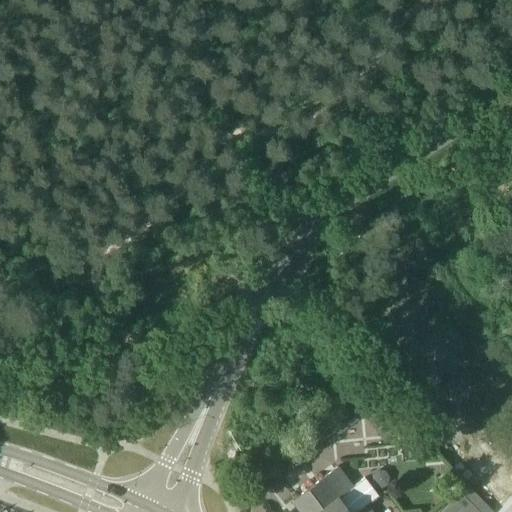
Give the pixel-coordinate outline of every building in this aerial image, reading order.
[(406,417),(387,392),(363,410),(382,435),(406,417)] [(355,417),(333,433),(336,437),(358,421),(355,417)] [(337,511),(371,486),(364,477),(353,486),(337,466),(292,500),(300,511),(337,511)] [(371,486),(337,511),(368,511),(365,507),(379,496),(371,486)] [(492,511),(493,511),(467,487),(459,495),(441,511),(492,511)]
